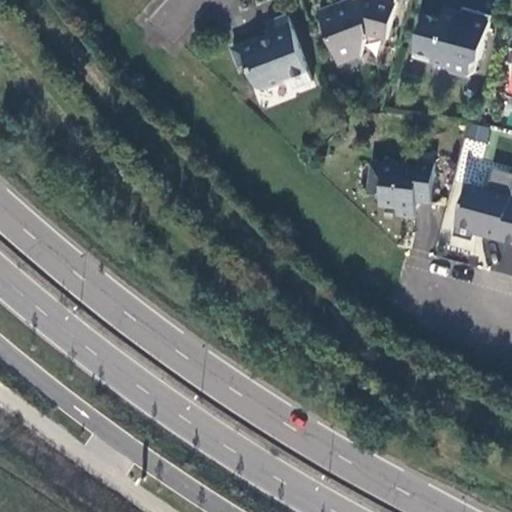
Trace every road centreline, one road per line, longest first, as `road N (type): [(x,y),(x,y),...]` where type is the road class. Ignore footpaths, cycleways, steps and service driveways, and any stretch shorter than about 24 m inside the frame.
road 1 (primary): [(444,511),(242,395),(95,289),(0,206)]
road 2 (primary): [(0,275),(140,387),(339,511)]
road 3 (unclassified): [(0,340),(120,435),(243,511)]
